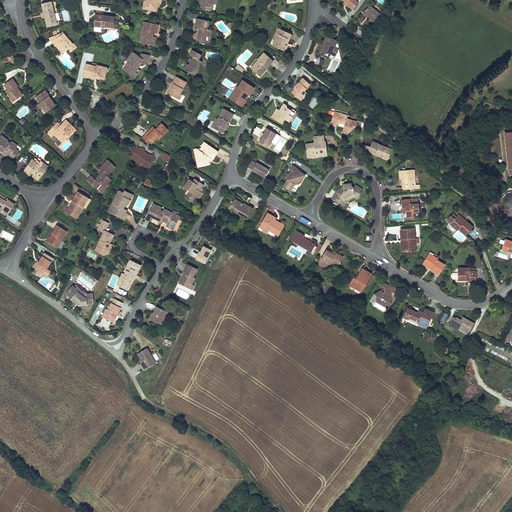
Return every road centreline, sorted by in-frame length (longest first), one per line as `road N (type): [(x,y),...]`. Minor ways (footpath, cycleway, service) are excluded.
road 1 (track): [(279,511),(227,448),(157,411),(137,385)]
road 2 (residential): [(229,173),(243,128),(299,55),(316,6)]
road 3 (residential): [(377,261),(376,194),(361,170),(337,170),(306,219)]
road 4 (residential): [(88,137),(130,108),(167,54),(182,0)]
road 5 (residential): [(377,261),(450,302),(486,303),(511,283)]
road 6 (residential): [(88,137),(84,117),(31,43),(22,7)]
road 7 (residential): [(5,271),(113,350)]
